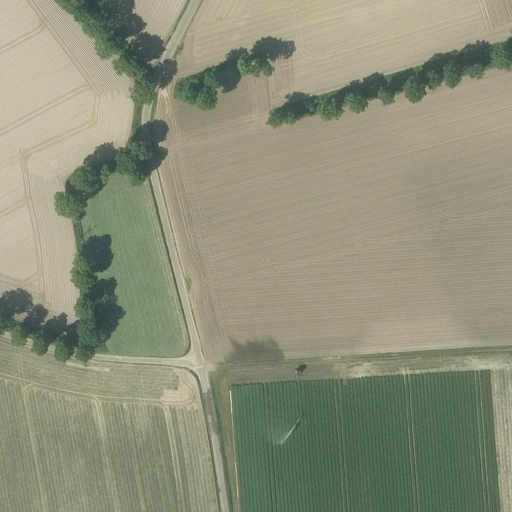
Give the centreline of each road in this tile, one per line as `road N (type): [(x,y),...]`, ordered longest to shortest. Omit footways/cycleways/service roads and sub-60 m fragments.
road 1 (unclassified): [(199,369),(144,126),(166,55),(197,0)]
road 2 (track): [(511,348),(199,369)]
road 3 (unclassified): [(199,369),(96,360),(0,332)]
road 4 (unclassified): [(223,511),(199,369)]
